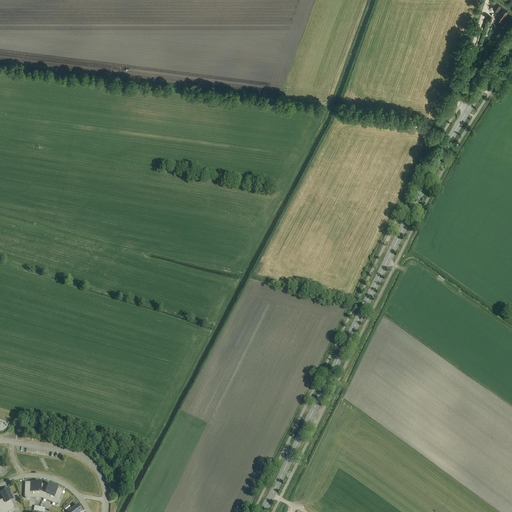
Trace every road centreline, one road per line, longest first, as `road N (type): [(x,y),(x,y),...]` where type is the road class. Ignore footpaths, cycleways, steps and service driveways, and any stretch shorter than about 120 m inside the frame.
road 1 (secondary): [(263,511),(467,112)]
road 2 (residential): [(0,439),(80,455),(93,465),(106,501)]
